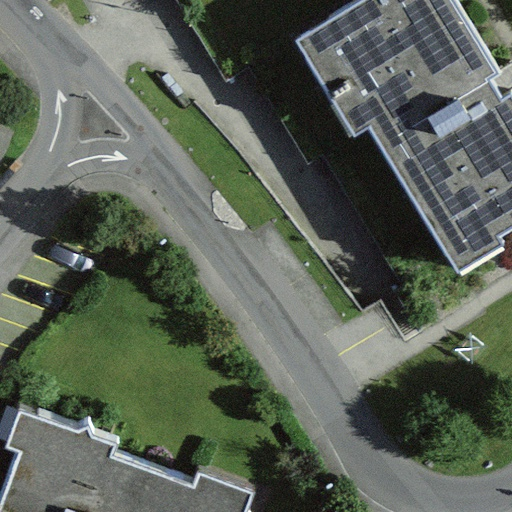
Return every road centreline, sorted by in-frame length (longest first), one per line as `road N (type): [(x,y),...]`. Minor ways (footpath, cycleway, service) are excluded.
road 1 (residential): [(5,0),(170,174),(275,308),(371,468)]
road 2 (residential): [(511,490),(469,502),(413,492),(371,468)]
